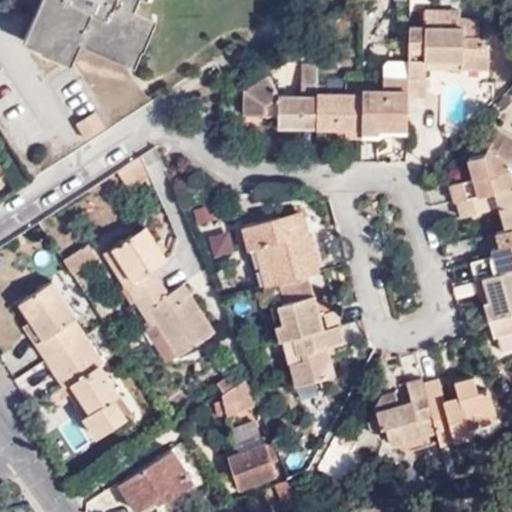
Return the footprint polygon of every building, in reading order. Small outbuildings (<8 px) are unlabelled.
[(140,0),(42,0),(28,32),(78,53),(83,41),(131,58),(150,11),(138,5),(140,0)] [(431,9),(430,26),(465,26),(465,17),(465,10),(431,9)] [(430,26),(413,25),(412,67),(412,77),(412,82),(431,82),(431,68),(432,61),(465,61),(465,67),(494,67),(494,47),(485,37),(485,19),(465,17),(465,26),(430,26)] [(323,92),(323,64),(308,64),(307,95),(285,95),(274,75),(250,89),(250,116),(284,116),(284,128),(322,129),(323,92)] [(412,77),(412,67),(389,66),(389,76),(412,77)] [(493,78),(494,67),(465,67),(465,68),(465,78),(493,78)] [(389,81),(368,81),(368,85),(367,138),(384,138),(385,128),(385,119),(412,119),(412,96),(412,82),(412,77),(389,76),(389,81)] [(412,82),(412,96),(431,96),(431,82),(412,82)] [(350,137),(367,138),(368,85),(352,84),(352,93),(323,92),(322,129),(350,129),(350,137)] [(90,140),(109,127),(98,111),(79,123),(90,140)] [(385,128),(411,129),(412,119),(385,119),(385,128)] [(454,181),(458,200),(460,199),(489,192),(501,188),(511,184),(511,130),(503,126),(488,152),(470,157),(475,175),(454,181)] [(149,156),(125,172),(135,188),(156,174),(149,156)] [(511,226),(511,225),(511,184),(501,188),(511,226)] [(489,192),(460,199),(464,214),(493,205),(489,192)] [(211,204),(193,208),(197,226),(215,222),(211,204)] [(287,237),(310,233),(306,216),(282,217),(287,237)] [(311,274),(320,272),(310,233),(287,237),(282,217),(243,226),(250,250),(256,249),(265,247),(276,285),(282,283),(311,274)] [(150,222),(117,243),(137,275),(128,281),(145,307),(151,304),(182,353),(218,328),(187,281),(172,289),(156,263),(170,255),(150,222)] [(511,268),(511,225),(511,226),(502,229),(506,245),(500,247),(505,270),(511,268)] [(207,233),(211,256),(235,252),(231,228),(207,233)] [(502,229),(495,230),(500,247),(506,245),(502,229)] [(66,257),(75,270),(100,253),(93,241),(66,257)] [(137,275),(117,243),(108,249),(128,281),(137,275)] [(256,249),(266,287),(276,285),(265,247),(256,249)] [(511,268),(505,270),(489,275),(494,289),(505,287),(508,295),(491,299),(500,333),(511,329),(511,268)] [(295,336),(343,323),(340,310),(323,315),(319,302),(311,274),(282,283),(287,301),(281,303),(287,323),(278,325),(282,340),(295,336)] [(489,275),(484,276),(491,299),(508,295),(505,287),(494,289),(489,275)] [(40,342),(50,357),(86,333),(75,318),(79,315),(56,279),(21,302),(32,319),(46,338),(40,342)] [(323,315),(340,310),(336,298),(319,302),(323,315)] [(273,306),(278,325),(287,323),(281,303),(273,306)] [(170,356),(182,353),(151,304),(145,307),(152,317),(146,320),(170,356)] [(26,322),(40,342),(46,338),(32,319),(26,322)] [(347,338),(343,323),(295,336),(299,351),(305,350),(308,357),(293,361),(300,383),(339,372),(330,343),(347,338)] [(86,333),(50,357),(68,385),(75,380),(93,409),(87,413),(99,433),(128,416),(116,397),(121,393),(100,362),(104,360),(88,336),(86,333)] [(222,380),(227,389),(236,383),(239,382),(234,373),(222,380)] [(236,383),(243,405),(258,401),(247,375),(239,382),(236,383)] [(428,381),(426,375),(409,380),(415,398),(402,402),(399,389),(383,392),(378,402),(383,420),(388,420),(391,433),(396,438),(440,425),(428,381)] [(454,429),(470,425),(499,418),(492,392),(487,389),(481,391),(477,376),(458,381),(462,396),(448,399),(442,377),(428,381),(440,425),(452,422),(454,429)] [(315,379),(296,385),(300,400),(319,394),(315,379)] [(75,380),(68,385),(87,413),(93,409),(75,380)] [(227,389),(223,392),(228,409),(243,405),(236,383),(227,389)] [(231,427),(238,443),(261,433),(254,417),(231,427)] [(73,446),(84,439),(73,420),(62,426),(73,446)] [(440,425),(445,441),(473,433),(470,425),(454,429),(452,422),(440,425)] [(241,488),(288,471),(276,442),(231,458),(241,488)] [(195,481),(174,448),(121,483),(137,510),(163,493),(168,500),(195,481)] [(285,499),(297,494),(291,479),(279,483),(285,499)]
